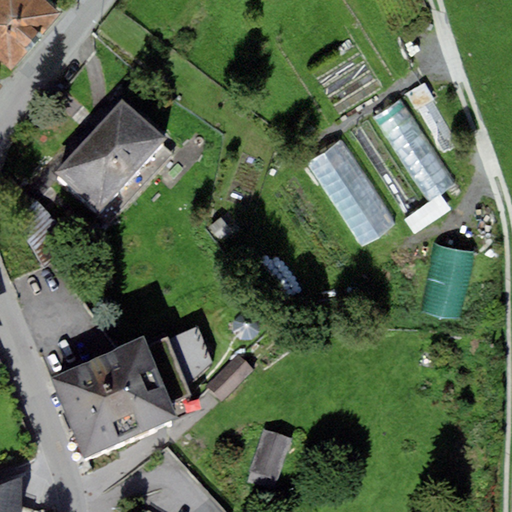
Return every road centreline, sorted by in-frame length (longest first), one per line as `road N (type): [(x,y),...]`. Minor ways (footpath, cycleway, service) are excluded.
road 1 (track): [(434,0),(504,200),(511,301)]
road 2 (tertiary): [(72,511),(59,456),(0,312)]
road 3 (tertiary): [(0,117),(90,0)]
